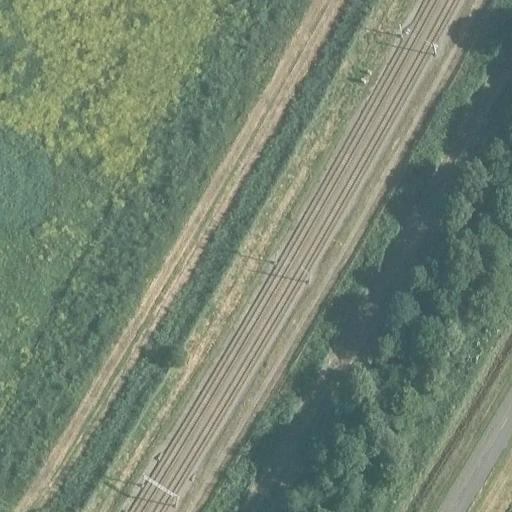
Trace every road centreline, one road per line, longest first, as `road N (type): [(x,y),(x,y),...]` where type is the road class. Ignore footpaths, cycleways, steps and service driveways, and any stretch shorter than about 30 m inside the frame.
road 1 (track): [(194,511),(489,0)]
road 2 (tertiary): [(446,511),(511,401)]
